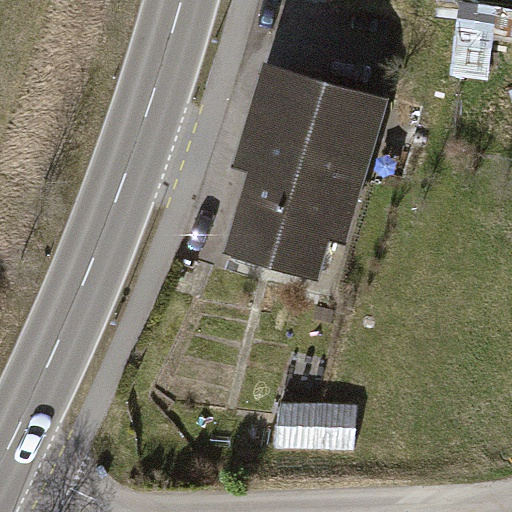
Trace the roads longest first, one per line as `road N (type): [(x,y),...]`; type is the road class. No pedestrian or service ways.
road 1 (residential): [(5,457),(74,495),(149,509),(511,498)]
road 2 (secondary): [(183,0),(74,302),(5,457)]
